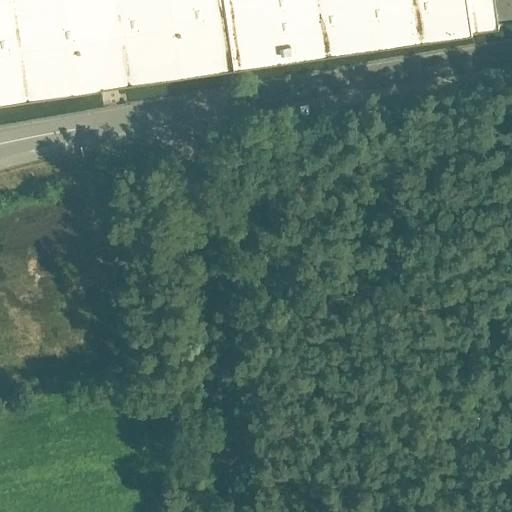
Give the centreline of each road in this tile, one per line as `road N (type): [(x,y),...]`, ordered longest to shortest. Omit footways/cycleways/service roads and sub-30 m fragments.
road 1 (residential): [(194,106),(255,511)]
road 2 (residential): [(511,55),(194,106)]
road 3 (residential): [(0,141),(194,106)]
